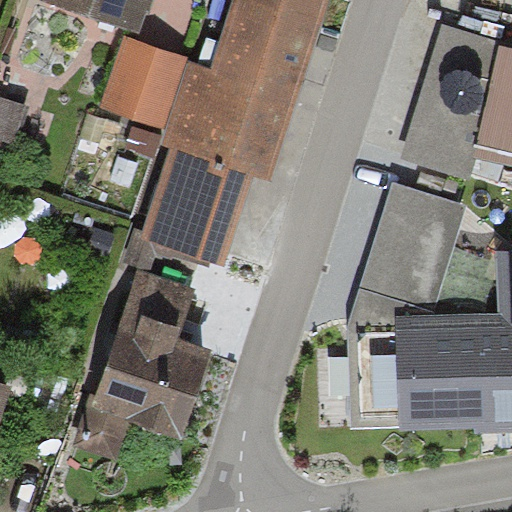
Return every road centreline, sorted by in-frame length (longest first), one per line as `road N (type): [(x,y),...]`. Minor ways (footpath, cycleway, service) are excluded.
road 1 (residential): [(383,0),(216,511)]
road 2 (residential): [(511,477),(302,511)]
